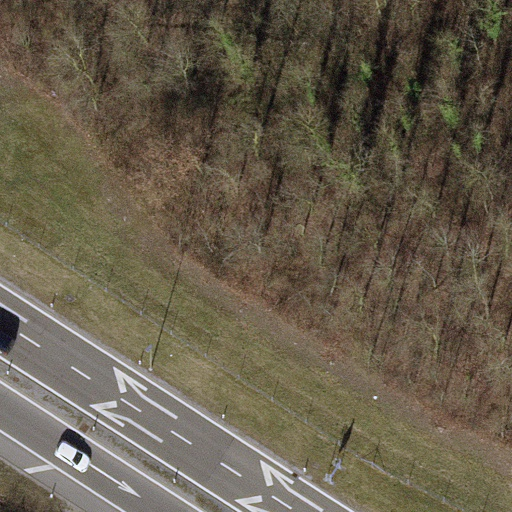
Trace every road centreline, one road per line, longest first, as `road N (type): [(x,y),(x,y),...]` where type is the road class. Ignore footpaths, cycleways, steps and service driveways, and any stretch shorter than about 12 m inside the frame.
road 1 (motorway): [(296,511),(0,319)]
road 2 (motorway): [(0,411),(154,511)]
